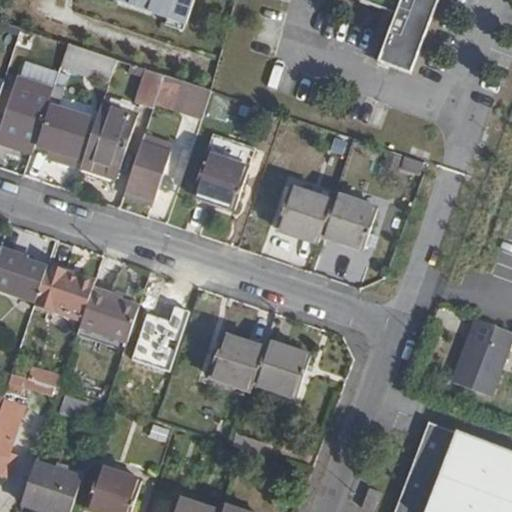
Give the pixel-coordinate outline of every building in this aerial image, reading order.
[(195,0),(121,0),(187,23),(195,0)] [(395,0),(358,0),(391,13),(395,0)] [(395,0),(391,13),(372,58),(409,73),(438,0),(395,0)] [(65,54),(69,43),(48,36),(45,48),(65,54)] [(113,70),(117,59),(69,43),(65,54),(113,70)] [(158,98),(165,75),(148,69),(137,102),(154,108),(158,98)] [(205,114),(212,91),(165,75),(158,98),(205,114)] [(0,141),(32,152),(45,114),(21,105),(28,86),(15,81),(1,120),(4,121),(0,135),(0,141)] [(138,116),(102,103),(83,159),(121,170),(138,116)] [(80,137),(85,117),(52,107),(38,146),(78,159),(85,139),(80,137)] [(213,133),(206,153),(192,196),(234,210),(249,168),(255,147),(213,133)] [(143,141),(127,190),(153,199),(168,150),(143,141)] [(121,170),(83,159),(80,169),(117,181),(121,170)] [(320,239),(333,200),(291,186),(275,229),(318,244),(320,239)] [(376,209),(335,196),(333,200),(320,239),(363,252),(376,209)] [(0,295),(35,307),(36,303),(46,271),(25,263),(26,258),(2,249),(0,254),(0,295)] [(83,318),(93,289),(96,280),(49,264),(46,271),(36,303),(83,318)] [(129,343),(141,308),(109,298),(109,294),(93,289),(83,318),(80,327),(129,343)] [(464,344),(450,381),(485,394),(509,333),(471,319),(465,335),(469,337),(467,344),(464,344)] [(209,376),(253,391),(255,384),(268,348),(224,334),(209,376)] [(313,357),(269,342),(268,348),(255,384),(298,399),(313,357)] [(0,352),(0,368),(5,370),(9,356),(0,352)] [(64,390),(108,405),(119,374),(96,367),(91,382),(69,375),(64,390)] [(47,385),(13,373),(7,390),(20,394),(24,386),(43,392),(47,385)] [(64,393),(57,412),(81,420),(87,401),(64,393)] [(0,473),(3,474),(18,427),(0,421),(0,473)] [(511,511),(511,462),(428,430),(396,511),(511,511)] [(234,447),(261,456),(265,443),(238,434),(234,447)] [(54,511),(71,511),(84,476),(36,461),(22,501),(54,511)] [(104,511),(132,511),(144,479),(101,465),(87,506),(104,511)] [(363,509),(371,511),(374,511),(382,493),(370,489),(363,509)] [(172,511),(220,511),(221,511),(177,497),(172,511)]
